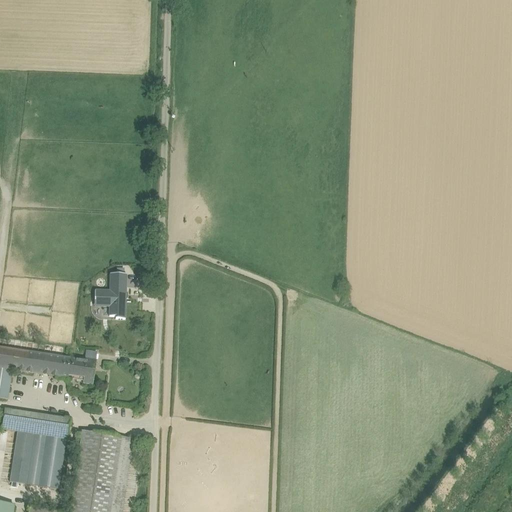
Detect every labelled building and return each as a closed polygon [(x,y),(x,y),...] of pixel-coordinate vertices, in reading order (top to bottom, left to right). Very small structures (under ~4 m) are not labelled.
[(128,318),(130,275),(112,274),(111,291),(95,290),(95,308),(111,308),(111,317),(128,318)] [(70,360),(0,348),(0,369),(12,371),(67,379),(67,376),(70,360)] [(96,361),(79,359),(79,361),(70,360),(67,376),(84,379),(83,384),(92,385),(96,361)] [(12,371),(0,369),(0,399),(7,401),(12,371)] [(70,420),(4,411),(1,430),(17,433),(65,440),(67,440),(70,420)] [(69,511),(110,511),(121,438),(82,432),(69,511)] [(65,440),(17,433),(10,483),(57,490),(65,440)] [(121,438),(110,511),(122,511),(133,440),(121,438)]
